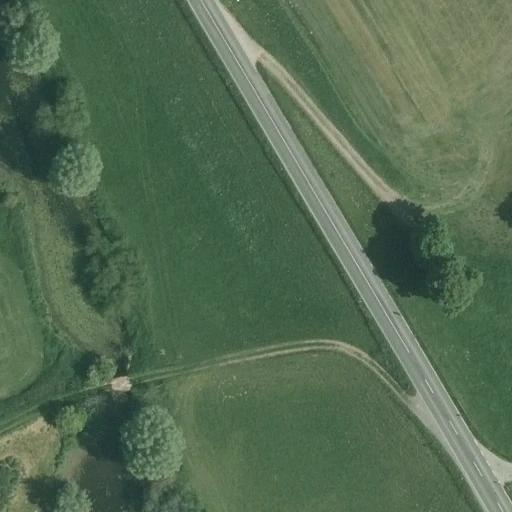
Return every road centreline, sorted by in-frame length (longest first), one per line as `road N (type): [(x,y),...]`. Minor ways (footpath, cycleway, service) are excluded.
road 1 (tertiary): [(469,459),(199,0)]
road 2 (track): [(0,430),(130,381),(327,341),(410,401),(441,411)]
